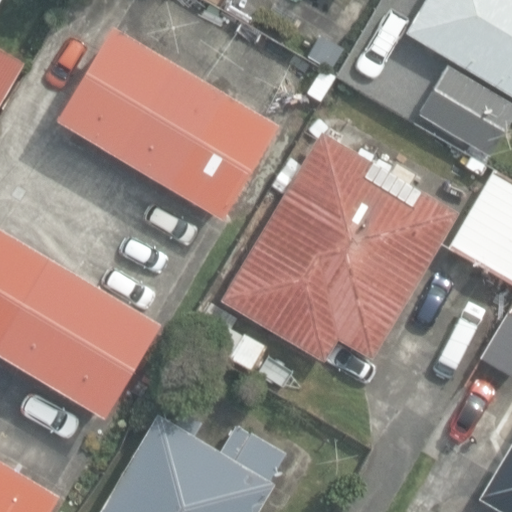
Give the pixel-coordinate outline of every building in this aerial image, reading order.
[(511,0),(427,0),(408,33),(511,94),(511,0)] [(331,62),(343,39),(320,27),(308,50),(331,62)] [(55,120),(222,218),(277,126),(110,28),(55,120)] [(0,102),(23,64),(0,50),(0,102)] [(418,112),(489,154),(511,116),(511,101),(447,63),(418,112)] [(223,300),(323,359),(336,337),(370,357),(455,213),(408,185),(414,174),(396,163),(389,174),(321,134),(223,300)] [(448,247),(511,284),(511,181),(493,170),(448,247)] [(0,354),(105,417),(159,325),(0,230),(0,354)] [(191,334),(252,369),(265,346),(204,311),(191,334)] [(253,511),(271,483),(268,481),(284,453),(236,425),(220,453),(193,437),(201,424),(181,412),(173,426),(157,416),(100,511),(253,511)] [(503,511),(511,511),(511,445),(481,498),(503,511)] [(0,511),(51,511),(60,497),(0,460),(0,511)]
